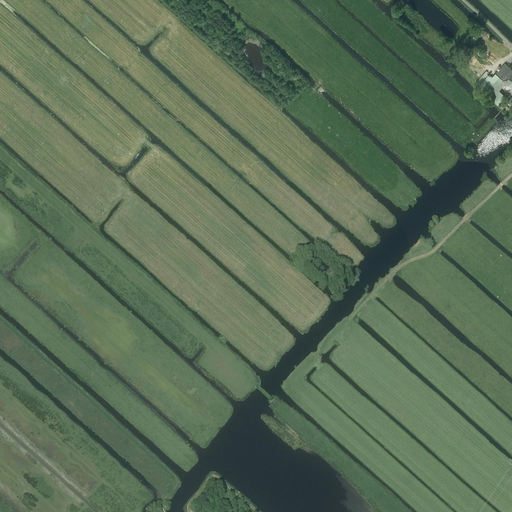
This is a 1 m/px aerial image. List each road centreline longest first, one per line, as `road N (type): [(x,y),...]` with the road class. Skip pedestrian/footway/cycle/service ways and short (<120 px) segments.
road 1 (track): [(162,511),(173,476),(0,318)]
road 2 (track): [(315,354),(404,263),(428,252),(511,174)]
